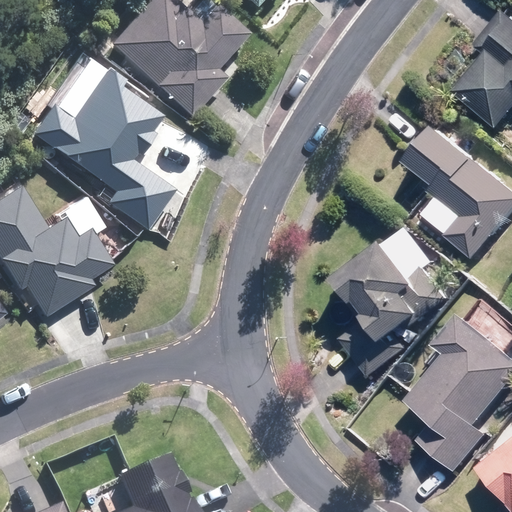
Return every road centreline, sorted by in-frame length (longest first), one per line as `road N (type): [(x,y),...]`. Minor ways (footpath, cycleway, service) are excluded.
road 1 (residential): [(394,0),(322,95),(262,203),(240,274),(244,346)]
road 2 (residential): [(244,346),(0,423)]
road 3 (residential): [(244,346),(276,431),(302,469),(354,511)]
